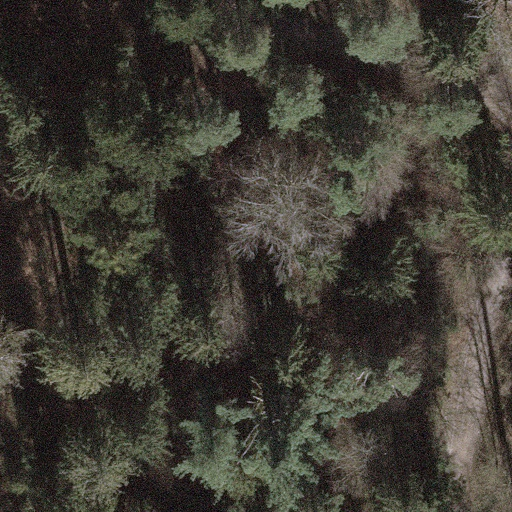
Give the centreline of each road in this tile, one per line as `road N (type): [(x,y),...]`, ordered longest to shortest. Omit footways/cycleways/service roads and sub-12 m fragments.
road 1 (track): [(511,84),(416,66),(198,0)]
road 2 (track): [(446,511),(511,213)]
